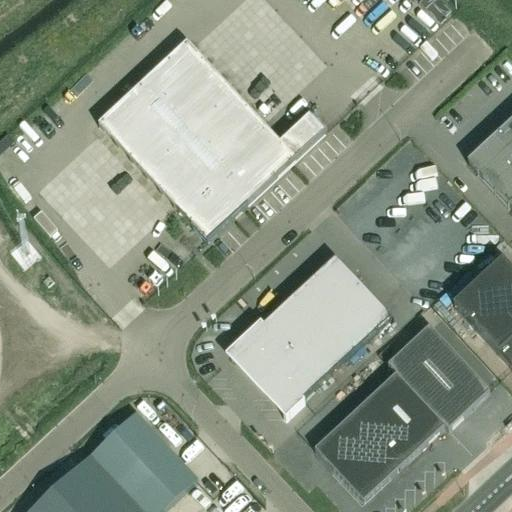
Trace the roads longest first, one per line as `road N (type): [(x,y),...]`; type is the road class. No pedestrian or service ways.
road 1 (unclassified): [(151,354),(476,48)]
road 2 (unclassified): [(291,511),(151,354)]
road 3 (unclassified): [(151,354),(0,495)]
